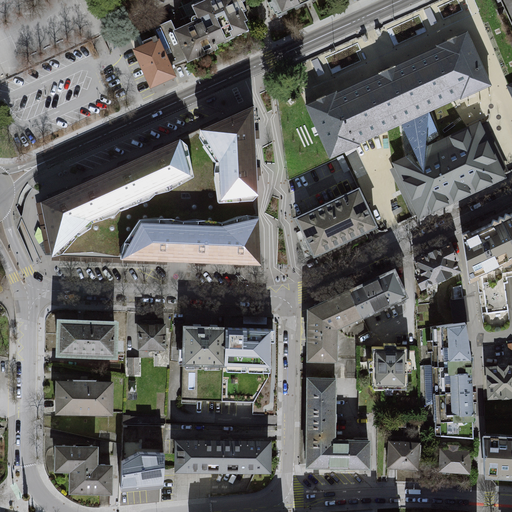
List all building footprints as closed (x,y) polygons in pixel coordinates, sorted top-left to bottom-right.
[(175,29),(173,30),(186,57),(187,60),(216,48),(214,43),(246,29),(243,21),(246,19),(244,16),(250,13),(249,9),(246,10),(242,1),(245,0),(202,0),(192,5),(198,19),(175,29)] [(270,0),(266,2),(270,10),(272,9),(274,13),(276,13),(279,18),(308,4),(315,0),(270,0)] [(511,0),(501,0),(511,22),(511,0)] [(158,38),(170,65),(186,57),(173,30),(175,29),(171,20),(153,27),(158,38)] [(387,131),(401,124),(404,156),(405,156),(392,162),(391,162),(394,167),(389,169),(394,180),(400,192),(411,216),(412,217),(415,216),(417,220),(507,178),(504,173),(508,171),(486,124),(484,125),(482,126),(480,121),(467,127),(443,138),(440,139),(430,111),(432,110),(450,102),(454,100),(460,98),(460,99),(492,85),(467,31),(436,45),(436,46),(387,69),(337,91),(337,89),(304,104),(329,159),(361,144),(360,143),(387,131)] [(158,38),(134,50),(150,87),(175,76),(170,65),(158,38)] [(179,139),(40,202),(52,256),(122,258),(260,264),(258,218),(257,194),(254,105),(200,129),(179,139)] [(360,190),(297,218),(314,256),(377,227),(360,190)] [(511,212),(469,232),(463,234),(470,278),(481,272),(511,258),(511,212)] [(451,244),(411,261),(422,289),(463,272),(451,244)] [(511,258),(481,272),(487,314),(507,311),(504,282),(507,282),(507,277),(510,276),(511,275),(511,258)] [(396,269),(349,291),(361,318),(405,298),(408,297),(396,269)] [(461,284),(453,287),(454,299),(463,297),(461,284)] [(308,310),(307,361),(336,361),(337,329),(361,318),(349,291),(308,310)] [(467,321),(470,321),(466,297),(463,297),(454,299),(448,300),(452,324),(467,321)] [(118,322),(57,320),(56,356),(116,358),(116,355),(118,322)] [(452,324),(430,327),(433,437),(474,439),(473,358),(467,321),(452,324)] [(165,324),(137,324),(138,349),(165,349),(165,324)] [(227,327),(183,325),(182,366),(226,367),(227,327)] [(272,328),(227,327),(226,367),(225,373),(270,374),(272,328)] [(408,347),(371,347),(371,388),(408,388),(408,347)] [(141,358),(127,358),(128,375),(141,375),(141,358)] [(336,361),(307,361),(307,377),(335,377),(336,361)] [(511,363),(488,365),(489,399),(511,398),(511,363)] [(335,377),(307,377),(306,468),(335,468),(335,440),(335,435),(335,407),(335,377)] [(113,382),(55,380),(54,414),(113,415),(113,382)] [(124,421),(159,422),(159,415),(124,414),(124,421)] [(123,425),(121,462),(138,452),(164,453),(164,425),(123,425)] [(511,437),(484,436),(485,478),(511,478),(511,437)] [(270,442),(176,440),(176,472),(270,473),(270,442)] [(350,440),(335,440),(335,468),(369,468),(370,440),(350,440)] [(387,442),(387,470),(419,471),(420,443),(387,442)] [(98,447),(54,445),(54,472),(70,473),(69,493),(112,495),(113,466),(98,465),(98,447)] [(473,449),(439,447),(438,472),(472,474),(473,449)] [(138,452),(121,462),(120,488),(162,484),(164,453),(138,452)]
